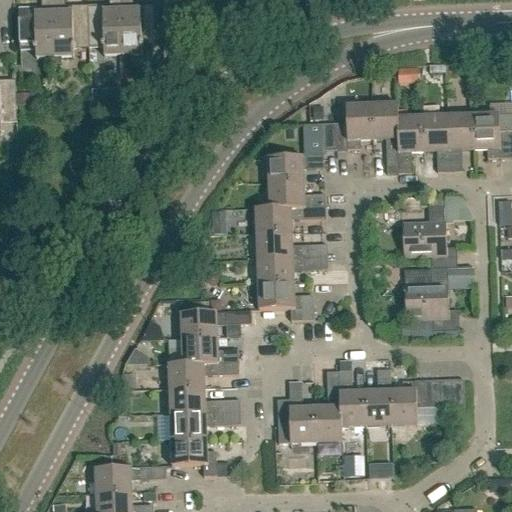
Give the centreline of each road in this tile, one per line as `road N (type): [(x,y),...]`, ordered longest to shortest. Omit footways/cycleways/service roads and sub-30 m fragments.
road 1 (tertiary): [(23,511),(202,183),(255,118),(305,79),(388,39),(448,25)]
road 2 (tertiary): [(448,25),(353,23),(297,40),(211,92),(133,188),(0,430)]
road 3 (residential): [(481,350),(480,196),(467,188),(377,190),(358,210),(362,353)]
road 4 (residential): [(202,511),(215,503),(398,500)]
road 5 (residential): [(398,500),(476,453),(484,437),(481,350)]
road 6 (residential): [(263,432),(261,388),(299,355),(362,353)]
